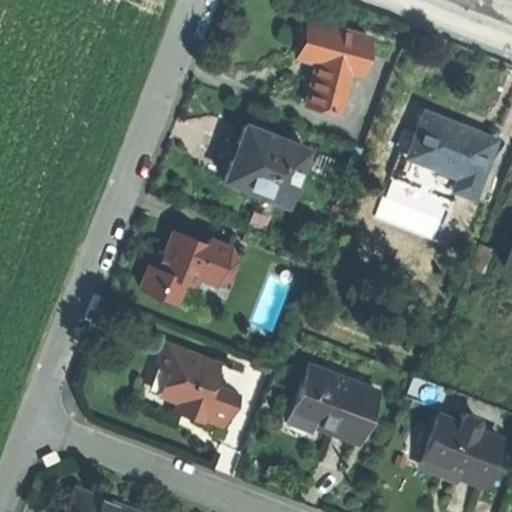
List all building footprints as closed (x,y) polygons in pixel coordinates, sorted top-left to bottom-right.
[(367,36),(313,22),(308,39),(303,58),(315,61),(304,102),(337,111),(348,69),(358,72),(367,36)] [(459,125),(423,111),(406,154),(426,161),(453,172),(457,174),(452,188),(471,195),(493,138),(459,125)] [(304,147),(244,124),(236,144),(234,144),(232,150),(230,156),(231,157),(223,178),(283,201),(304,147)] [(445,191),(453,172),(426,161),(419,180),(445,191)] [(228,246),(209,239),(207,244),(171,230),(164,249),(157,268),(147,264),(139,285),(175,299),(183,279),(193,282),(196,274),(214,282),(227,276),(234,260),(228,246)] [(511,243),(503,266),(511,269),(511,243)] [(215,363),(164,342),(155,365),(166,369),(157,392),(175,399),(191,406),(189,410),(221,423),(233,393),(207,383),(215,363)] [(376,390),(308,364),(291,406),(313,414),(309,423),(331,432),(356,441),(376,390)] [(313,414),(291,406),(286,421),(307,429),(309,423),(313,414)] [(498,437),(437,414),(420,456),(457,470),(456,475),(480,484),(498,437)] [(457,470),(420,456),(417,465),(436,472),(454,479),(456,475),(457,470)] [(126,511),(104,503),(72,491),(63,511),(126,511)]
